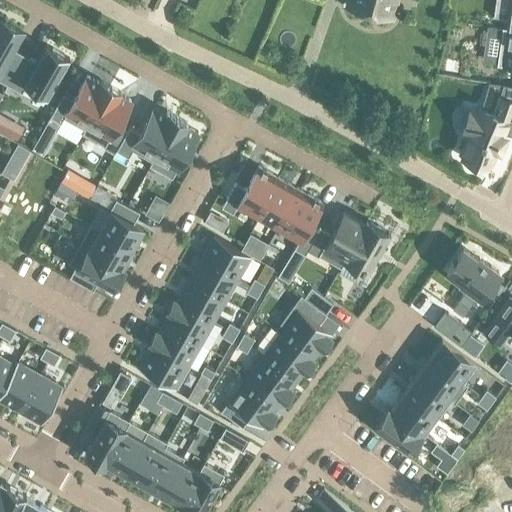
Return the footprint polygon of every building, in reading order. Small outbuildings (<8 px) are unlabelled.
[(248,0),(241,26),(266,33),(275,0),(248,0)] [(393,17),(397,0),(348,0),(347,5),(393,17)] [(0,18),(0,80),(8,85),(25,55),(14,49),(24,32),(0,18)] [(511,29),(507,29),(502,66),(511,67),(511,29)] [(25,55),(8,85),(22,93),(25,86),(47,99),(70,58),(46,45),(37,61),(25,55)] [(64,93),(50,116),(61,122),(64,117),(85,129),(110,85),(100,80),(99,82),(88,75),(74,99),(64,93)] [(460,128),(453,144),(456,146),(454,148),(480,161),(481,158),(484,159),(491,142),(495,143),(500,131),(497,129),(504,113),(511,116),(511,85),(500,84),(495,94),(489,107),(472,100),(470,104),(465,102),(455,125),(460,128)] [(85,129),(83,133),(105,146),(104,147),(114,153),(116,150),(128,129),(118,123),(131,100),(120,93),(121,91),(110,85),(85,129)] [(128,129),(116,150),(129,157),(133,150),(153,161),(178,117),(167,111),(166,113),(155,107),(140,132),(130,126),(128,129)] [(153,161),(150,165),(172,178),(198,131),(187,125),(188,123),(178,117),(153,161)] [(19,145),(15,151),(26,158),(30,151),(19,145)] [(235,183),(222,207),(233,213),(237,206),(258,218),(281,178),(259,166),(246,189),(235,183)] [(281,178),(258,218),(277,228),(300,189),(281,178)] [(87,179),(79,192),(90,198),(97,184),(87,179)] [(61,181),(54,193),(63,198),(69,186),(61,181)] [(300,189),(277,228),(298,239),(294,246),(305,253),(307,249),(318,230),(308,225),(321,201),(300,189)] [(116,198),(99,229),(132,248),(144,228),(134,223),(140,212),(116,198)] [(55,205),(51,212),(61,218),(65,211),(55,205)] [(318,230),(307,249),(318,255),(319,254),(341,267),(345,259),(366,222),(344,210),(331,233),(320,226),(318,230)] [(366,222),(345,259),(367,271),(389,232),(367,220),(366,222)] [(91,224),(80,243),(121,267),(132,248),(99,229),(91,224)] [(214,234),(201,256),(238,278),(251,255),(214,234)] [(80,243),(68,262),(75,266),(69,277),(93,290),(99,280),(112,287),(123,268),(80,243)] [(464,248),(447,270),(462,281),(461,282),(481,297),(499,272),(479,257),(479,258),(464,248)] [(201,256),(188,278),(226,300),(238,278),(201,256)] [(282,266),(277,276),(288,283),(294,273),(282,266)] [(188,278),(176,300),(213,321),(226,300),(188,278)] [(254,278),(250,285),(261,291),(265,284),(254,278)] [(250,285),(247,292),(257,298),(261,291),(250,285)] [(289,310),(276,328),(314,356),(321,347),(323,349),(331,338),(329,336),(332,332),(319,323),(327,313),(326,313),(333,303),(311,287),(304,296),(301,294),(293,305),(292,306),(289,310)] [(169,312),(163,322),(201,343),(213,321),(176,300),(174,299),(167,311),(169,312)] [(511,306),(506,301),(484,331),(501,343),(511,330),(511,306)] [(444,310),(433,325),(461,346),(470,334),(472,331),(444,310)] [(2,322),(0,325),(0,334),(3,336),(9,326),(2,322)] [(156,331),(149,343),(151,344),(189,365),(201,343),(163,322),(158,332),(156,331)] [(229,322),(226,329),(236,335),(240,328),(229,322)] [(9,326),(3,336),(10,340),(16,330),(9,326)] [(226,329),(222,336),(232,342),(236,335),(226,329)] [(280,331),(263,354),(297,380),(304,371),(306,372),(314,361),(312,359),(314,356),(280,331)] [(244,332),(240,339),(250,345),(254,338),(244,332)] [(470,334),(461,346),(473,355),(477,350),(475,348),(480,342),(470,334)] [(240,339),(236,346),(246,352),(250,345),(240,339)] [(442,339),(429,357),(463,383),(477,365),(442,339)] [(151,344),(138,367),(176,388),(189,365),(151,344)] [(46,347),(40,357),(47,361),(53,351),(46,347)] [(53,351),(47,361),(54,365),(60,354),(53,351)] [(0,354),(0,392),(16,364),(0,354)] [(263,354),(245,377),(280,403),(282,400),(284,401),(293,390),(291,388),(297,380),(263,354)] [(429,357),(416,375),(451,400),(454,403),(467,385),(463,383),(429,357)] [(16,364),(0,392),(0,399),(19,410),(40,373),(18,360),(16,364)] [(511,363),(507,360),(498,372),(510,381),(511,379),(511,363)] [(205,366),(201,372),(202,373),(211,378),(215,371),(205,366)] [(40,373),(19,410),(42,423),(63,386),(40,373)] [(202,373),(188,398),(197,403),(211,378),(202,373)] [(416,375),(403,392),(438,418),(451,400),(416,375)] [(245,377),(221,411),(243,427),(250,417),(262,426),(265,423),(267,424),(275,413),(274,411),(280,403),(245,377)] [(486,389),(481,396),(491,403),(496,396),(486,389)] [(162,390),(156,400),(163,404),(169,394),(162,390)] [(108,392),(103,402),(110,406),(115,397),(108,392)] [(403,392),(390,409),(421,432),(425,435),(438,418),(403,392)] [(169,394),(163,404),(170,408),(176,398),(169,394)] [(481,396),(477,402),(486,409),(491,403),(481,396)] [(98,405),(85,429),(95,435),(85,453),(105,464),(106,462),(130,420),(111,409),(109,412),(98,405)] [(388,408),(375,426),(408,450),(421,432),(390,409),(388,408)] [(200,412),(194,422),(201,426),(207,416),(200,412)] [(207,416),(201,426),(208,430),(213,419),(207,416)] [(470,417),(464,425),(471,430),(477,422),(470,417)] [(130,420),(106,462),(124,472),(148,431),(130,420)] [(225,426),(219,437),(243,450),(249,440),(225,426)] [(148,431),(124,472),(144,483),(165,446),(167,442),(148,431)] [(443,433),(436,443),(448,452),(457,458),(464,448),(443,433)] [(165,446),(144,483),(162,494),(181,461),(183,456),(165,446)] [(511,454),(506,446),(487,462),(497,475),(511,461),(511,454)] [(448,452),(438,465),(447,471),(457,458),(448,452)] [(181,461),(162,494),(181,504),(200,471),(181,461)] [(181,504),(180,507),(189,511),(202,511),(224,474),(205,463),(200,471),(181,504)] [(447,505),(474,483),(466,474),(440,495),(447,505)] [(7,483),(0,495),(0,511),(15,511),(24,497),(26,493),(7,483)] [(488,487),(454,511),(489,511),(501,503),(488,487)] [(356,511),(324,488),(316,499),(332,510),(330,511),(356,511)] [(40,511),(43,507),(24,497),(15,511),(40,511)]
